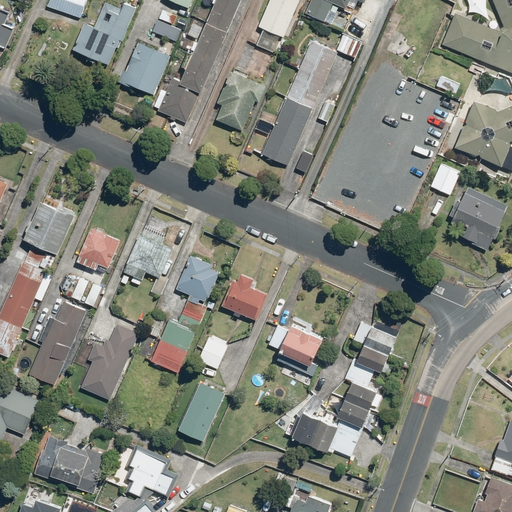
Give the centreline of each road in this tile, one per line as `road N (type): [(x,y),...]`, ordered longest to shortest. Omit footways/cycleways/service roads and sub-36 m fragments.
road 1 (tertiary): [(0,104),(486,318)]
road 2 (tertiary): [(486,318),(440,375),(391,511)]
